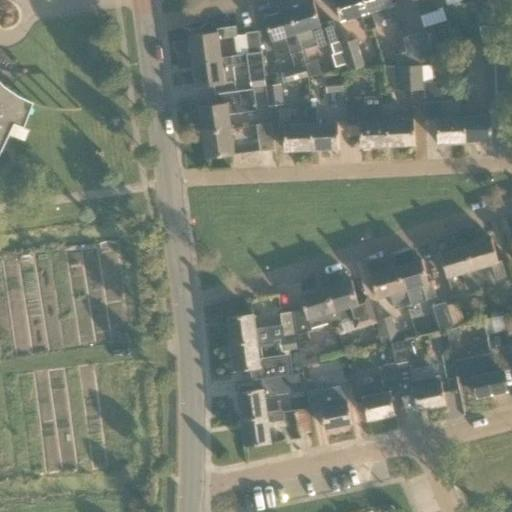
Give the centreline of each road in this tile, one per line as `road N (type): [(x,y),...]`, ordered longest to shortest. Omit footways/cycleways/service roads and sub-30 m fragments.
road 1 (residential): [(167,179),(511,165)]
road 2 (residential): [(185,302),(511,205)]
road 3 (residential): [(192,487),(424,441)]
road 4 (tertiary): [(192,487),(185,302)]
road 5 (tertiary): [(167,179),(145,29)]
road 6 (tertiary): [(185,302),(167,179)]
